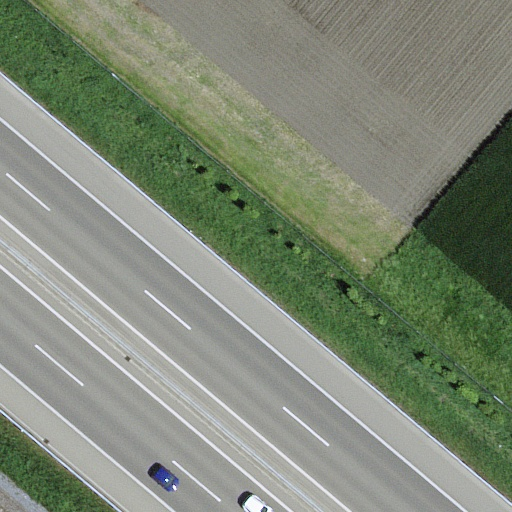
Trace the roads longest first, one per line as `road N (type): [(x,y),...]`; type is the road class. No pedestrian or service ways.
road 1 (motorway): [(412,511),(0,164)]
road 2 (motorway): [(0,318),(229,511)]
